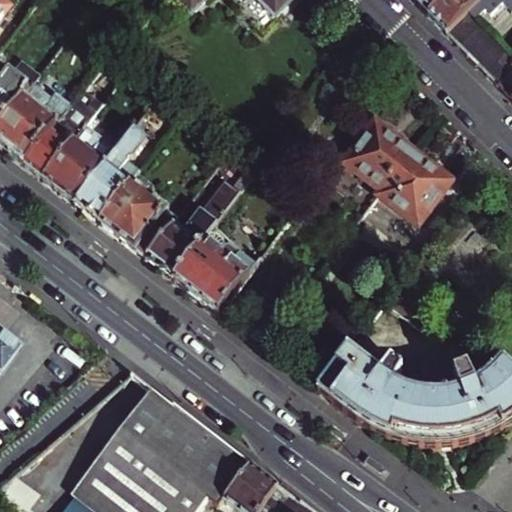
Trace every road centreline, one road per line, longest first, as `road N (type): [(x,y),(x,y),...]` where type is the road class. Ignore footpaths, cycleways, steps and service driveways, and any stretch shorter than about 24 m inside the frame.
road 1 (secondary): [(0,223),(273,434)]
road 2 (residential): [(371,0),(511,140)]
road 3 (secondary): [(403,511),(273,434)]
